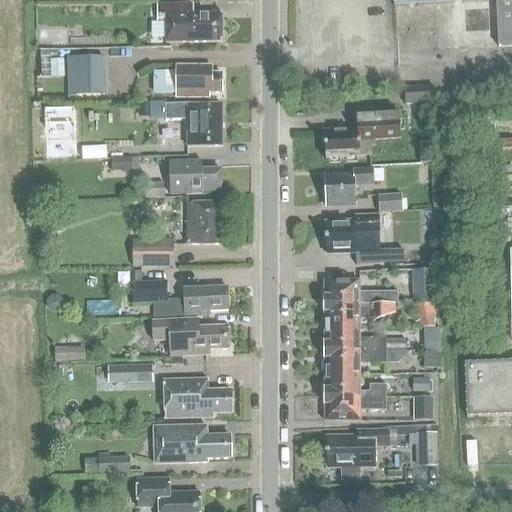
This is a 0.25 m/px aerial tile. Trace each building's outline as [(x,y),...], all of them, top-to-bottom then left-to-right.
[(511,0),(494,0),(498,46),(511,45),(511,0)] [(191,13),(191,3),(155,3),(156,20),(164,20),(165,42),(221,41),(220,13),(191,13)] [(105,97),(104,58),(75,58),(75,97),(105,97)] [(51,78),(65,78),(64,60),(50,61),(51,78)] [(210,76),(210,68),(187,69),(175,69),(175,72),(152,73),(152,92),(175,92),(175,100),(188,100),(208,99),(208,95),(221,95),(220,76),(210,76)] [(434,105),(433,88),(403,90),(404,106),(434,105)] [(188,106),(188,105),(164,105),(164,121),(186,121),(186,147),(221,147),(221,105),(188,106)] [(399,139),(398,115),(356,118),(357,131),(324,133),(326,162),(360,160),(360,156),(370,156),(370,147),(374,147),(373,141),(399,139)] [(70,140),(70,158),(103,158),(103,140),(70,140)] [(435,145),(420,145),(420,165),(435,165),(435,145)] [(131,160),(111,160),(111,172),(132,172),(131,160)] [(196,171),(196,161),(168,162),(169,195),(201,194),(201,192),(219,191),(219,170),(196,171)] [(353,174),(325,175),(325,184),(325,208),(355,207),(355,191),(355,187),(369,187),(373,187),(373,182),(372,171),(353,171),(353,174)] [(164,200),(164,185),(144,186),(145,201),(164,200)] [(402,214),(401,196),(377,197),(378,215),(402,214)] [(220,203),(186,202),(186,243),(219,243),(220,203)] [(51,234),(63,233),(61,216),(49,217),(51,234)] [(354,223),(324,224),(325,254),(354,253),(355,267),(379,266),(378,252),(377,252),(377,233),(378,233),(377,217),(354,217),(354,223)] [(173,268),(173,242),(133,242),(133,269),(173,268)] [(400,251),(386,252),(387,266),(401,265),(400,251)] [(434,306),(433,271),(412,272),(413,307),(434,306)] [(323,282),(323,306),(358,306),(368,306),(395,306),(396,306),(396,294),(384,294),(368,293),(358,294),(358,282),(323,282)] [(166,283),(130,285),(131,306),(154,305),(154,320),(209,318),(209,314),(208,306),(227,306),(226,286),(182,288),(183,302),(167,303),(166,283)] [(323,306),(324,329),(358,329),(369,329),(370,325),(395,314),(395,306),(368,306),(358,306),(323,306)] [(433,328),(433,314),(424,314),(424,328),(433,328)] [(197,327),(197,319),(151,321),(152,340),(180,339),(181,354),(209,353),(208,349),(228,348),(227,326),(197,327)] [(324,329),(324,353),(385,352),(385,340),(378,340),(377,340),(368,340),(359,340),(358,340),(358,335),(358,329),(324,329)] [(385,352),(406,352),(406,340),(385,340),(385,352)] [(83,350),(74,350),(74,363),(84,363),(83,350)] [(324,353),(324,376),(359,376),(359,373),(358,365),(366,365),(368,365),(378,365),(385,365),(385,352),(324,353)] [(422,352),(422,369),(439,369),(439,352),(422,352)] [(511,414),(511,360),(462,362),(465,416),(511,414)] [(152,367),(120,368),(120,385),(152,384),(152,367)] [(324,376),(324,399),(385,399),(385,387),(369,387),(369,394),(359,394),(359,376),(324,376)] [(206,388),(206,377),(162,379),(164,417),(175,417),(213,415),(212,411),(231,410),(230,387),(206,388)] [(429,394),(429,380),(413,380),(413,394),(429,394)] [(433,399),(412,398),(412,423),(433,423),(433,399)] [(385,412),(385,399),(324,399),(325,423),(359,423),(359,405),(369,405),(369,412),(385,412)] [(511,455),(511,425),(474,425),(473,456),(511,455)] [(205,436),(205,426),(153,427),(154,464),(188,463),(207,462),(207,459),(230,458),(229,435),(205,436)] [(436,467),(436,427),(396,428),(396,437),(414,437),(415,468),(436,467)] [(389,449),(389,433),(357,433),(357,439),(327,439),(327,470),(337,470),(340,470),(340,480),(359,480),(359,470),(362,470),(376,469),(376,449),(389,449)] [(110,461),(110,455),(98,455),(99,475),(130,474),(129,460),(110,461)] [(168,494),(168,479),(136,480),(137,509),(158,508),(158,511),(199,511),(199,493),(168,494)]
